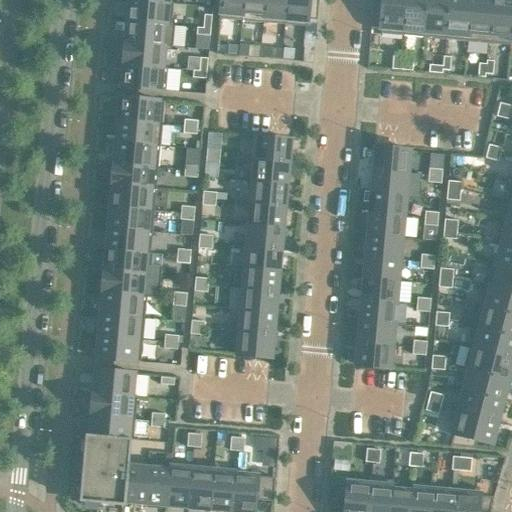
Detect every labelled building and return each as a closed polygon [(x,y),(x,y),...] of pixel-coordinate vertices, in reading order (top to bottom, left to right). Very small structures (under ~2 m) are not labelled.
[(129,0),(127,22),(171,26),(173,4),(129,0)] [(220,0),(219,19),(241,21),(243,0),(220,0)] [(243,0),(241,21),(263,23),(264,0),(243,0)] [(264,0),(263,23),(284,25),(286,0),(264,0)] [(286,0),(284,25),(307,27),(307,20),(317,21),(318,0),(286,0)] [(401,36),(404,0),(382,0),(382,2),(373,2),(370,29),(380,30),(379,34),(401,36)] [(423,38),(426,0),(404,0),(401,36),(423,38)] [(445,39),(448,0),(426,0),(423,38),(445,39)] [(466,41),(469,0),(448,0),(445,39),(466,41)] [(488,43),(491,0),(469,0),(466,41),(488,43)] [(509,45),(511,12),(511,0),(491,0),(488,43),(509,45)] [(204,15),(203,28),(210,29),(211,16),(204,15)] [(127,22),(125,44),(166,47),(172,48),(174,26),(171,26),(127,22)] [(210,36),(210,29),(203,28),(197,28),(196,35),(210,36)] [(125,44),(123,65),(167,68),(164,67),(166,47),(125,44)] [(239,45),(238,56),(248,57),(249,46),(239,45)] [(313,63),(314,47),(304,46),(303,62),(313,63)] [(229,47),(228,56),(236,56),(237,48),(229,47)] [(271,48),(270,59),(280,60),(281,49),(271,48)] [(284,49),(283,60),(293,60),(294,50),(284,49)] [(449,71),(451,57),(443,57),(442,67),(442,70),(449,71)] [(206,72),(208,59),(200,58),(199,71),(206,72)] [(492,75),(494,61),(486,61),(486,65),(485,74),(492,75)] [(412,71),(413,64),(399,63),(398,70),(412,71)] [(485,74),(486,65),(479,64),(477,77),(485,78),(485,74)] [(123,65),(121,85),(121,87),(165,91),(167,68),(123,65)] [(442,70),(442,67),(429,65),(428,73),(442,74),(442,70)] [(206,79),(206,72),(199,71),(193,71),(192,78),(206,79)] [(120,98),(118,121),(162,125),(164,102),(120,98)] [(511,113),(511,108),(511,106),(499,103),(498,110),(511,113)] [(509,120),(511,113),(498,110),(496,117),(509,120)] [(197,128),(198,121),(184,120),(183,127),(197,128)] [(118,121),(116,142),(160,146),(162,125),(118,121)] [(196,135),(197,128),(183,127),(183,134),(196,135)] [(254,137),(252,160),(288,163),(290,141),(254,137)] [(116,142),(114,164),(158,168),(160,146),(116,142)] [(500,155),(502,148),(488,145),(487,152),(500,155)] [(376,148),(374,171),(409,174),(411,151),(376,148)] [(219,157),(220,150),(207,149),(206,156),(219,157)] [(498,162),(500,155),(487,152),(485,158),(498,162)] [(219,164),(219,157),(206,156),(205,163),(219,164)] [(252,160),(250,181),(286,184),(288,163),(252,160)] [(198,171),(198,164),(185,163),(184,170),(198,171)] [(114,164),(112,185),(156,189),(158,168),(114,164)] [(441,177),(442,170),(429,169),(428,176),(441,177)] [(197,178),(198,171),(184,170),(184,177),(197,178)] [(374,171),(372,192),(407,195),(419,196),(421,175),(409,174),(374,171)] [(441,184),(441,177),(428,176),(427,183),(441,184)] [(250,181),(248,203),(284,206),(286,184),(250,181)] [(460,189),(461,182),(448,181),(447,188),(460,189)] [(112,185),(110,207),(154,211),(156,189),(112,185)] [(459,201),(460,192),(460,189),(447,188),(447,191),(446,200),(459,201)] [(216,200),(216,193),(203,191),(202,198),(216,200)] [(372,192),(370,214),(405,217),(407,195),(372,192)] [(215,207),(216,200),(202,198),(201,205),(215,207)] [(511,225),(511,202),(506,201),(501,222),(511,225)] [(248,203),(247,224),(282,227),(284,206),(248,203)] [(194,214),(194,207),(181,206),(180,213),(194,214)] [(110,207),(108,228),(152,232),(154,211),(110,207)] [(438,220),(438,213),(425,212),(424,219),(438,220)] [(193,221),(194,214),(180,213),(180,220),(193,221)] [(370,214),(368,235),(403,238),(405,217),(370,214)] [(437,227),(438,220),(424,219),(423,226),(437,227)] [(457,230),(458,221),(444,220),(443,229),(443,232),(457,233),(457,230)] [(511,247),(511,225),(501,222),(495,244),(499,245),(499,244),(511,247)] [(247,224),(245,246),(280,249),(282,227),(247,224)] [(108,228),(106,250),(150,254),(152,232),(108,228)] [(456,240),(457,233),(443,232),(442,239),(456,240)] [(212,243),(212,236),(199,234),(198,241),(212,243)] [(368,235),(366,257),(401,260),(403,238),(368,235)] [(211,250),(212,243),(198,241),(198,248),(211,250)] [(511,269),(511,247),(499,244),(499,245),(494,264),(493,265),(511,269)] [(245,246),(243,267),(278,270),(280,253),(280,249),(245,246)] [(190,257),(191,250),(177,249),(177,256),(190,257)] [(106,250),(104,271),(160,276),(162,255),(150,254),(106,250)] [(434,263),(434,256),(421,255),(420,262),(434,263)] [(189,264),(190,257),(177,256),(176,263),(189,264)] [(366,257),(364,278),(399,281),(401,260),(366,257)] [(433,270),(434,263),(420,262),(420,269),(433,270)] [(511,292),(511,269),(493,265),(494,264),(490,263),(484,285),(511,292)] [(243,267),(241,289),(276,292),(278,270),(243,267)] [(453,277),(453,270),(440,268),(439,275),(453,277)] [(104,271),(102,293),(146,297),(158,298),(160,276),(104,271)] [(451,289),(452,279),(453,277),(439,275),(439,278),(438,288),(451,289)] [(208,286),(208,279),(195,277),(194,284),(208,286)] [(364,278),(362,300),(397,303),(399,281),(364,278)] [(207,293),(208,286),(194,284),(194,291),(207,293)] [(511,314),(511,292),(484,285),(479,306),(511,314)] [(230,288),(228,309),(239,310),(274,313),(276,292),(241,289),(230,288)] [(186,300),(187,293),(173,292),(173,299),(186,300)] [(102,293),(100,314),(144,318),(146,297),(102,293)] [(430,306),(430,299),(417,298),(416,305),(430,306)] [(185,307),(186,300),(173,299),(172,306),(185,307)] [(362,300),(360,321),(395,324),(396,324),(392,323),(393,308),(394,304),(397,304),(397,303),(362,300)] [(429,313),(430,306),(416,305),(416,312),(429,313)] [(511,336),(511,314),(479,306),(474,327),(511,336)] [(239,310),(237,332),(272,335),(274,313),(239,310)] [(449,320),(449,313),(436,312),(435,319),(449,320)] [(100,314),(98,336),(142,340),(144,318),(100,314)] [(448,327),(449,320),(435,319),(434,326),(448,327)] [(204,329),(205,322),(191,320),(190,327),(204,329)] [(360,321),(358,343),(394,346),(395,324),(360,321)] [(203,336),(204,329),(190,327),(190,334),(203,336)] [(511,359),(511,336),(474,327),(468,348),(511,359)] [(237,332),(235,354),(270,357),(272,335),(237,332)] [(178,343),(178,336),(165,335),(164,342),(178,343)] [(98,336),(96,358),(137,362),(140,362),(142,340),(98,336)] [(426,349),(426,342),(413,341),(412,348),(426,349)] [(177,350),(178,343),(164,342),(164,349),(177,350)] [(358,343),(356,365),(391,368),(394,346),(358,343)] [(425,356),(426,349),(412,348),(412,355),(425,356)] [(508,380),(511,363),(511,359),(468,348),(462,369),(466,370),(508,380)] [(445,364),(445,357),(432,356),(431,363),(445,364)] [(444,371),(445,364),(431,363),(431,370),(444,371)] [(502,401),(508,380),(466,370),(461,390),(502,401)] [(95,371),(93,392),(134,396),(135,374),(95,371)] [(173,385),(174,378),(161,377),(160,384),(173,385)] [(497,422),(502,401),(461,390),(455,411),(497,422)] [(91,414),(91,415),(135,419),(135,418),(137,396),(134,396),(93,392),(91,414)] [(440,407),(443,395),(430,392),(427,404),(440,407)] [(438,414),(440,407),(427,404),(425,411),(438,414)] [(491,444),(497,422),(455,411),(450,433),(453,434),(450,446),(474,448),(476,440),(491,444)] [(164,421),(165,414),(151,413),(151,420),(164,421)] [(91,415),(89,435),(133,439),(133,437),(146,438),(147,422),(135,421),(135,419),(91,415)] [(164,428),(164,421),(151,420),(150,427),(164,428)] [(193,448),(194,434),(187,433),(186,447),(193,448)] [(200,448),(201,435),(194,434),(193,448),(200,448)] [(83,457),(79,502),(84,502),(98,504),(100,504),(123,506),(125,506),(125,501),(147,503),(162,505),(163,505),(168,461),(159,460),(158,467),(147,466),(128,465),(131,440),(133,440),(133,439),(89,435),(85,435),(85,439),(83,454),(83,457)] [(236,451),(237,438),(231,437),(229,451),(236,451)] [(243,452),(244,439),(237,438),(236,451),(243,452)] [(349,459),(350,444),(334,443),(332,457),(349,459)] [(372,463),(373,449),(366,449),(365,462),(372,463)] [(379,463),(380,450),(373,449),(372,463),(379,463)] [(415,467),(416,454),(409,453),(408,466),(415,467)] [(422,468),(423,454),(416,454),(415,467),(422,468)] [(453,457),(451,470),(456,471),(463,471),(465,458),(458,457),(453,457)] [(465,458),(463,471),(470,472),(471,459),(465,458)] [(168,461),(163,505),(187,507),(188,507),(192,463),(191,463),(168,461)] [(192,463),(188,507),(210,509),(214,469),(214,465),(198,464),(192,463)] [(214,469),(210,509),(231,511),(235,471),(214,469)] [(235,471),(231,511),(232,511),(242,511),(253,511),(254,500),(271,502),(273,502),(275,478),(235,474),(235,471)] [(367,511),(370,479),(369,482),(348,480),(344,511),(367,511)] [(388,511),(392,481),(370,479),(367,511),(388,511)] [(410,511),(413,483),(412,490),(392,488),(393,481),(392,481),(388,511),(410,511)] [(434,511),(438,485),(413,483),(410,511),(434,511)] [(458,511),(460,487),(438,485),(434,511),(458,511)] [(489,511),(493,497),(478,496),(479,489),(460,487),(458,511),(489,511)]
